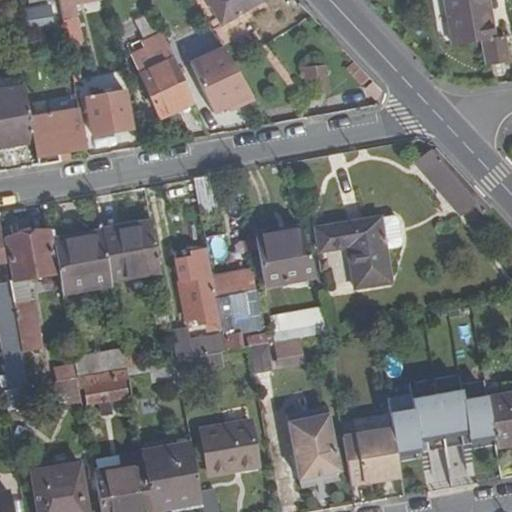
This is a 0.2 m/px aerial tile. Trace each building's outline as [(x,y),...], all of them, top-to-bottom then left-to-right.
[(206,0),(222,24),(262,1),(261,0),(288,0),(299,11),(302,8),(294,0),(206,0)] [(486,67),(508,64),(504,38),(495,39),(488,0),(443,0),(452,46),(482,42),(486,67)] [(53,7),(21,12),(24,28),(55,22),(53,7)] [(79,17),(64,19),(68,44),(83,41),(79,17)] [(134,28),(122,31),(127,51),(139,48),(134,28)] [(133,58),(141,75),(163,119),(195,103),(175,59),(162,32),(141,42),(146,51),(133,58)] [(207,118),(247,103),(226,45),(186,59),(207,118)] [(327,67),(304,69),(308,96),(330,94),(327,67)] [(0,148),(34,142),(30,120),(25,88),(0,92),(0,148)] [(126,92),(88,99),(94,135),(132,129),(126,92)] [(52,155),(86,149),(79,111),(30,120),(34,142),(38,167),(53,164),(52,155)] [(371,150),(352,153),(369,181),(384,172),(371,150)] [(490,210),(436,152),(417,164),(460,216),(473,206),(482,216),(490,210)] [(213,213),(207,177),(206,178),(195,180),(201,215),(213,213)] [(401,241),(399,223),(391,217),(316,230),(320,253),(347,248),(353,289),(390,284),(386,251),(396,250),(401,241)] [(0,261),(8,260),(2,222),(0,221),(0,261)] [(102,231),(103,233),(111,280),(160,271),(152,222),(102,231)] [(265,289),(316,279),(300,231),(256,238),(265,289)] [(111,280),(103,233),(54,242),(63,294),(112,286),(111,280)] [(49,234),(8,241),(14,280),(56,273),(49,234)] [(206,332),(220,329),(215,302),(206,250),(189,252),(190,259),(174,262),(184,321),(195,319),(196,325),(205,324),(206,332)] [(478,257),(459,268),(466,281),(486,269),(478,257)] [(0,322),(12,390),(31,387),(25,351),(17,305),(11,272),(0,273),(0,322)] [(215,302),(220,329),(221,336),(224,353),(242,350),(239,334),(261,330),(255,295),(215,302)] [(34,302),(17,305),(25,351),(43,348),(34,302)] [(300,340),(334,333),(326,308),(270,319),(272,335),(274,344),(276,344),(300,340)] [(190,359),(220,354),(224,353),(221,336),(188,341),(186,329),(171,332),(176,362),(190,359)] [(269,345),(274,344),(272,335),(247,339),(249,349),(250,349),(269,345)] [(300,340),(276,344),(280,369),(304,364),(300,340)] [(269,345),(250,349),(255,376),(273,373),(269,345)] [(128,370),(126,359),(125,354),(115,356),(117,372),(128,370)] [(220,354),(190,359),(192,374),(223,369),(220,354)] [(128,370),(141,368),(139,357),(126,359),(128,370)] [(176,362),(165,364),(168,381),(179,379),(176,362)] [(128,370),(117,372),(78,379),(80,390),(86,388),(89,404),(128,398),(125,381),(130,380),(128,370)] [(78,379),(50,384),(54,408),(82,403),(80,390),(78,379)] [(496,448),(511,445),(511,394),(487,399),(496,448)] [(326,415),(329,433),(330,433),(325,407),(285,415),(286,422),(326,415)] [(333,450),(329,433),(326,415),(286,422),(297,480),(338,472),(333,450)] [(477,417),(408,428),(414,466),(434,462),(435,470),(484,462),(477,417)] [(251,422),(199,431),(207,476),(259,467),(251,422)] [(400,478),(391,429),(354,436),(362,484),(400,478)] [(200,495),(191,445),(142,453),(145,465),(153,511),(166,509),(165,505),(200,499),(200,495)] [(87,511),(79,464),(32,472),(38,511),(87,511)] [(145,465),(94,474),(101,511),(152,511),(153,511),(145,465)] [(216,511),(213,492),(200,495),(200,499),(202,511),(216,511)] [(12,511),(9,493),(0,494),(0,511),(12,511)]
